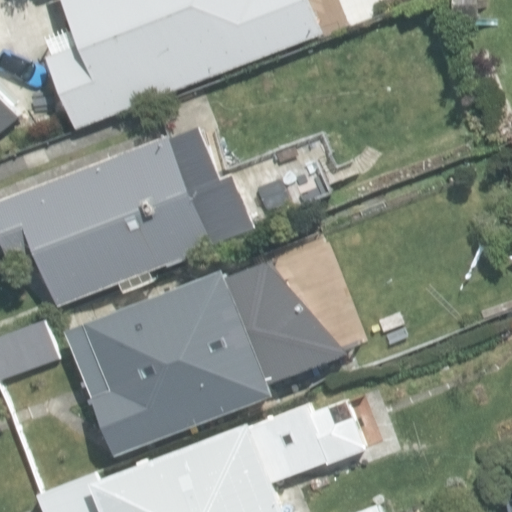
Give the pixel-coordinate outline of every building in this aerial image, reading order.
[(53,53),(80,125),(328,31),(316,0),(69,0),(85,41),(53,53)] [(228,81),(244,127),(322,100),(305,53),(228,81)] [(0,132),(17,117),(0,98),(0,132)] [(44,250),(62,301),(124,279),(128,288),(158,277),(153,264),(262,225),(242,169),(228,174),(209,121),(22,189),(0,197),(0,223),(14,261),(22,258),(44,250)] [(72,326),(120,450),(309,376),(305,366),(329,357),(301,285),(248,306),(232,264),(72,326)] [(0,335),(0,378),(22,370),(62,355),(49,318),(22,328),(0,335)] [(290,511),(277,476),(329,457),(331,461),(371,446),(352,394),(315,407),(313,401),(256,422),(255,418),(102,475),(100,471),(45,492),(52,511),(290,511)]
